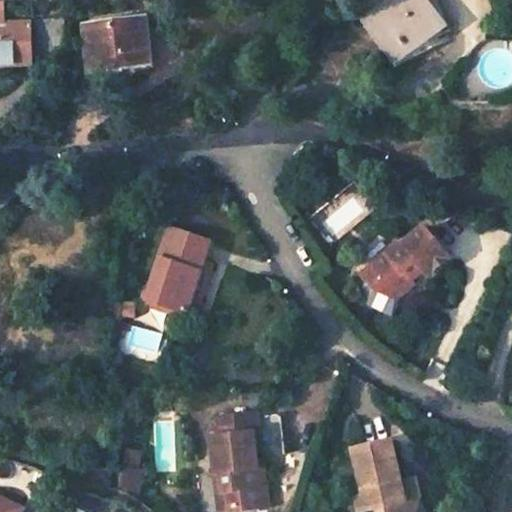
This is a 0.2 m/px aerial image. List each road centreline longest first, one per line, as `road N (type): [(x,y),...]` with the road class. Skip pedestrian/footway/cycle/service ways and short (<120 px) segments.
road 1 (residential): [(229,146),(299,290),(400,403),(511,438)]
road 2 (residential): [(511,209),(297,138),(229,146)]
road 3 (residential): [(229,146),(0,159)]
